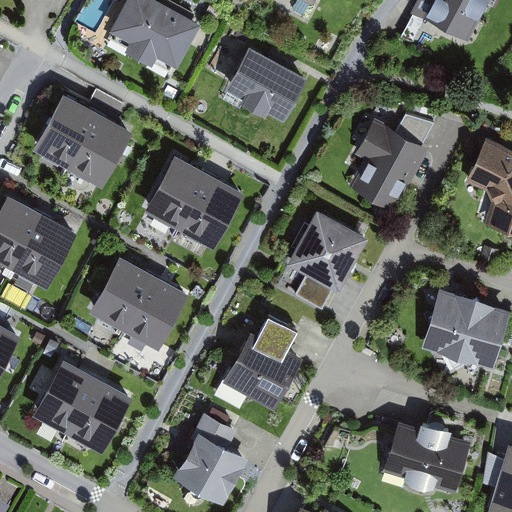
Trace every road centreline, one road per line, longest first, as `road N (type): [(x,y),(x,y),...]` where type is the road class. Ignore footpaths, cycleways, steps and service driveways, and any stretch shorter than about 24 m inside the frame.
road 1 (residential): [(455,130),(255,511)]
road 2 (residential): [(113,507),(157,408),(283,182)]
road 3 (residential): [(39,47),(283,182)]
road 4 (residential): [(511,114),(351,59)]
road 5 (residential): [(351,59),(283,182)]
road 6 (residential): [(113,507),(0,442)]
